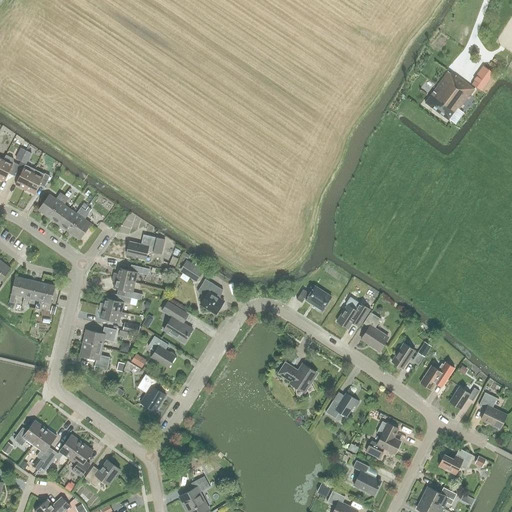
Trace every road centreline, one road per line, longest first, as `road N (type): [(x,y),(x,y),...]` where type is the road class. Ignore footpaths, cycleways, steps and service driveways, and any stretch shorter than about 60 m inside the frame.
road 1 (residential): [(150,461),(245,311),(266,306),(438,421)]
road 2 (residential): [(150,461),(55,385),(80,278)]
